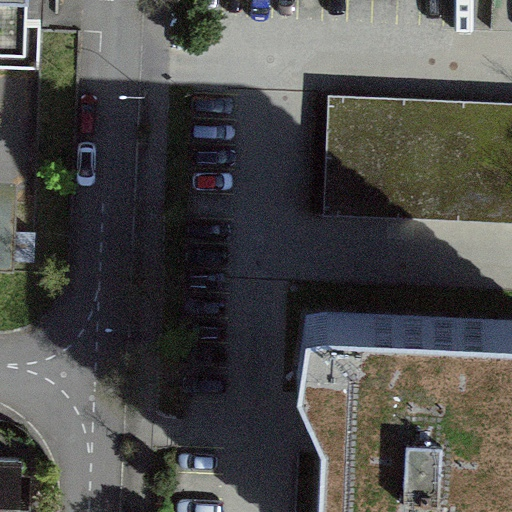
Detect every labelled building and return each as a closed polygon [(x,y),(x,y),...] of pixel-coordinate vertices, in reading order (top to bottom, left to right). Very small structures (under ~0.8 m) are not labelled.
[(0,0),(0,45),(39,48),(41,0),(0,0)] [(322,210),(511,218),(511,97),(327,90),(322,210)] [(17,175),(0,174),(0,270),(14,271),(14,258),(34,259),(36,228),(15,227),(17,175)] [(316,511),(511,511),(511,286),(327,279),(306,282),(296,342),(320,394),(316,508),(316,511)] [(0,511),(17,511),(21,448),(0,446),(0,511)]
